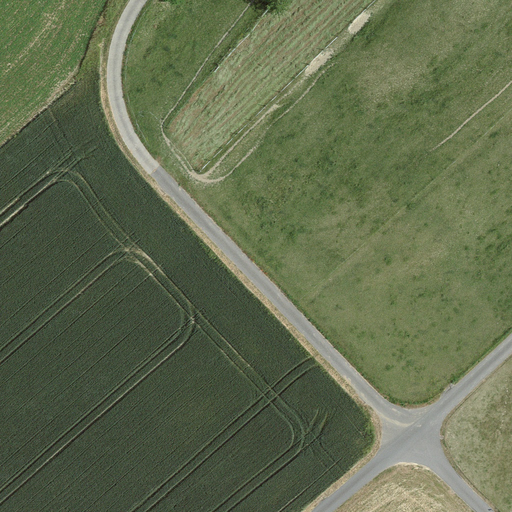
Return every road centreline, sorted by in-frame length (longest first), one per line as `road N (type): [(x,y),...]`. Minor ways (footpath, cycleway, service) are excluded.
road 1 (track): [(408,437),(135,148),(114,70),(120,33),(138,0)]
road 2 (track): [(408,437),(511,341)]
